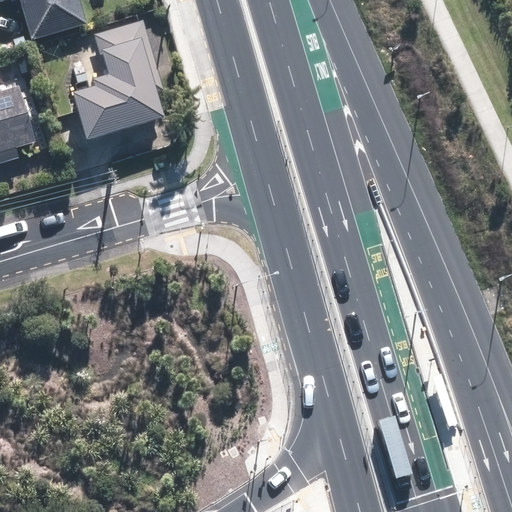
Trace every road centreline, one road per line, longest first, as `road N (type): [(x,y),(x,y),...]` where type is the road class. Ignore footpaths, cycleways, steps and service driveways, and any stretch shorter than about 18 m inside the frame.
road 1 (motorway): [(288,0),(353,113),(439,304),(511,506)]
road 2 (secondary): [(276,0),(431,511)]
road 3 (residential): [(171,207),(0,261)]
road 4 (secondary): [(328,392),(279,227)]
road 5 (motorway): [(234,511),(305,454),(328,392)]
road 6 (secondary): [(359,511),(328,392)]
road 7 (residential): [(171,207),(212,170),(244,112)]
road 8 (secondary): [(279,227),(244,112)]
